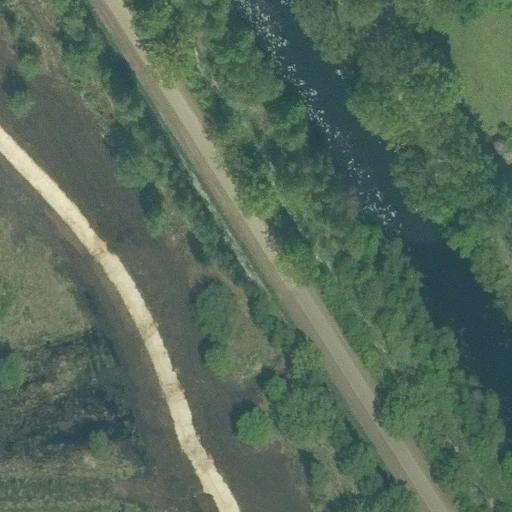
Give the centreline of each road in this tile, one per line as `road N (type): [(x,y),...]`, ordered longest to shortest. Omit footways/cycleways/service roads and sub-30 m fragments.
road 1 (unclassified): [(435,511),(110,0)]
road 2 (unclassified): [(342,0),(511,267)]
